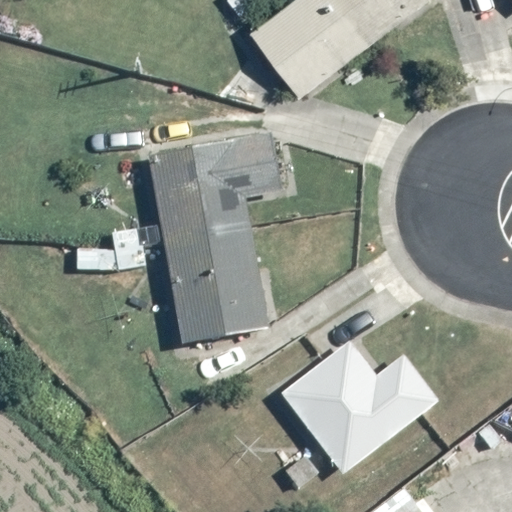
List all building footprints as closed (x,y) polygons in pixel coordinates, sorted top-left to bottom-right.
[(297,0),(251,36),(299,99),(429,0),(297,0)] [(271,131),(146,154),(181,345),(270,329),(246,197),(282,191),(271,131)] [(144,267),(143,227),(76,230),(77,270),(144,267)] [(350,340),(280,393),(343,475),(441,400),(404,353),(376,374),(350,340)] [(422,511),(402,487),(370,511),(422,511)]
